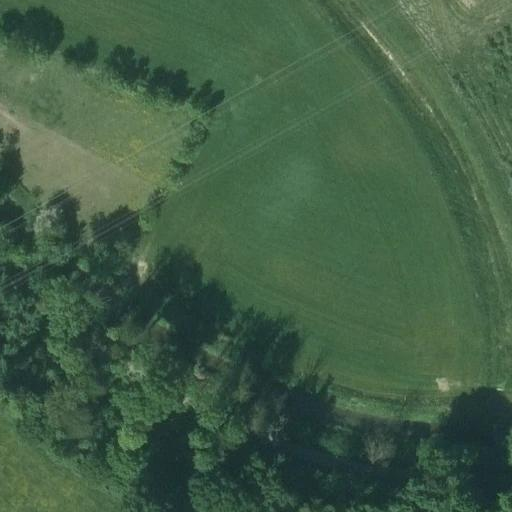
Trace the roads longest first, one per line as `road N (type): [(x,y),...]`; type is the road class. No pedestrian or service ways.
road 1 (unclassified): [(0,266),(133,373),(264,439),(365,469),(511,481)]
road 2 (track): [(511,199),(482,139),(383,0)]
